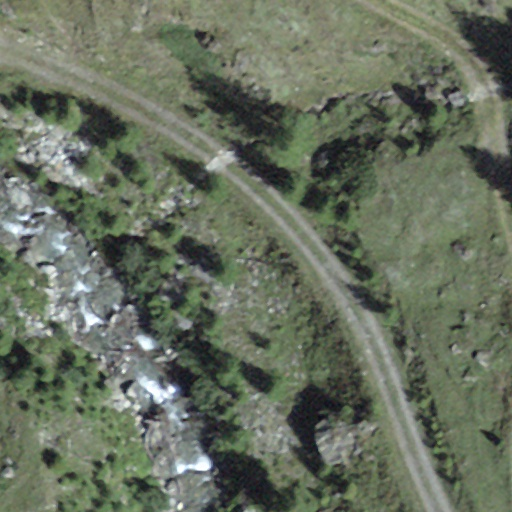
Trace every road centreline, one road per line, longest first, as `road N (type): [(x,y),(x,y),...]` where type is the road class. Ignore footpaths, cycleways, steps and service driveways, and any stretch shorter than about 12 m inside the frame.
road 1 (track): [(444,511),(357,299),(210,140),(72,63),(0,40)]
road 2 (track): [(365,0),(441,37),(511,147)]
